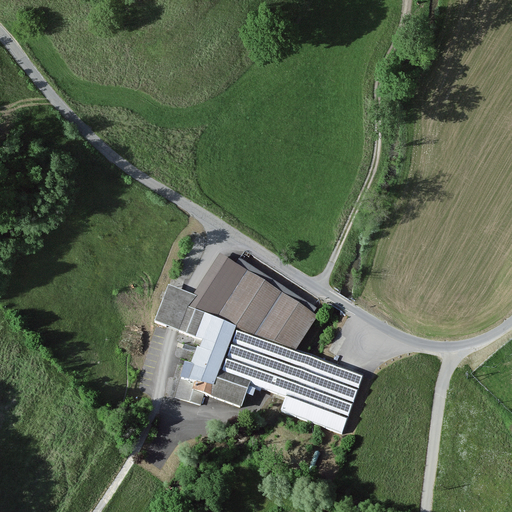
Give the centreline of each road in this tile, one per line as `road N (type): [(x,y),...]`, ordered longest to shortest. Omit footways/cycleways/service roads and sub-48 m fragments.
road 1 (track): [(320,288),(374,162),(379,79),(408,0)]
road 2 (tertiary): [(0,32),(102,147),(223,227)]
road 3 (tertiary): [(223,227),(389,330),(449,346)]
road 4 (tertiary): [(449,346),(426,511)]
